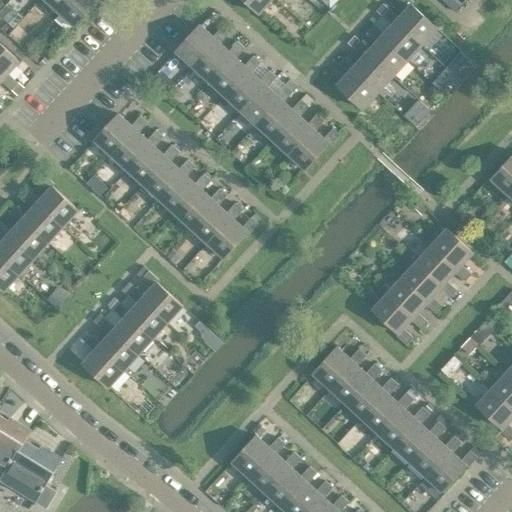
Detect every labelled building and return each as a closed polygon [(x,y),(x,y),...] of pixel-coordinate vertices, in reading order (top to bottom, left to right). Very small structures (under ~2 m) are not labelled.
[(45,0),(58,11),(67,0),(45,0)] [(101,2),(102,0),(67,0),(58,11),(74,27),(98,0),(101,2)] [(244,0),(259,13),(271,0),(244,0)] [(398,17),(395,20),(422,45),(437,28),(411,4),(413,1),(411,0),(396,0),(406,9),(398,17)] [(452,0),(451,0),(447,4),(451,8),(455,11),(460,6),(452,0)] [(383,3),(376,10),(382,16),(388,8),(383,3)] [(12,8),(3,18),(13,27),(22,18),(12,8)] [(391,24),(384,33),(381,36),(407,61),(422,45),(395,20),(398,17),(388,8),(382,16),(391,24)] [(377,40),(369,49),(366,52),(393,76),(407,61),(381,36),(384,33),(374,24),(367,31),(377,40)] [(213,36),(200,25),(176,51),(192,67),(217,40),(220,43),(229,33),(221,26),(213,36)] [(354,35),(347,42),(353,47),(359,40),(354,35)] [(220,43),(217,40),(192,67),(208,81),(233,54),(236,57),(245,47),(237,41),(228,50),(220,43)] [(359,40),(353,47),(362,56),(355,65),(352,68),(378,92),(393,76),(366,52),(369,49),(359,40)] [(19,61),(0,43),(0,74),(4,78),(1,81),(11,90),(12,89),(18,83),(8,74),(19,61)] [(233,54),(208,81),(224,96),(249,69),(252,72),(260,62),(253,55),(244,65),(236,57),(233,54)] [(345,56),(338,63),(348,72),(337,84),(363,109),(378,92),(352,68),(355,65),(345,56)] [(249,69),(224,96),(240,110),(264,83),(267,86),(276,76),(268,69),(259,79),(252,72),(249,69)] [(290,79),(285,84),(292,91),(298,85),(290,79)] [(18,83),(12,89),(17,94),(23,87),(18,83)] [(264,83),(240,110),(256,125),(280,98),(283,101),(292,91),(285,84),(276,94),(267,86),(264,83)] [(428,89),(428,96),(433,101),(441,92),(433,84),(428,89)] [(306,94),(301,99),(308,105),(312,100),(306,94)] [(280,98),(256,125),(272,139),(296,112),(299,115),(308,106),(308,105),(301,99),(292,109),(283,101),(280,98)] [(308,123),(299,115),(296,112),(272,139),(287,154),(312,127),(315,130),(324,120),(317,113),(308,123)] [(119,113),(94,140),(111,155),(136,129),(139,131),(147,122),(140,115),(131,125),(119,113)] [(214,127),(210,132),(215,137),(220,132),(214,127)] [(312,127),(287,154),(304,169),(328,143),(331,145),(340,135),(333,128),(324,138),(315,130),(312,127)] [(136,129),(111,155),(127,170),(151,143),(155,146),(163,136),(156,130),(147,139),(139,131),(136,129)] [(151,143),(127,170),(143,184),(167,158),(170,160),(179,151),(172,144),(163,154),(155,146),(151,143)] [(511,156),(491,179),(507,194),(511,189),(511,156)] [(170,160),(167,158),(143,184),(159,199),(183,172),(186,175),(195,165),(188,159),(179,168),(170,160)] [(186,175),(183,172),(159,199),(175,213),(199,187),(203,190),(212,181),(204,173),(195,183),(186,175)] [(44,174),(38,182),(47,190),(39,199),(37,202),(64,227),(79,210),(52,186),(54,183),(44,174)] [(211,197),(203,190),(199,187),(175,213),(190,228),(215,201),(218,204),(227,194),(220,188),(211,197)] [(33,206),(25,215),(22,218),(49,242),(64,227),(37,202),(39,199),(30,190),(23,198),(33,206)] [(215,201),(190,228),(206,242),(231,216),(234,219),(243,209),(235,202),(227,212),(218,204),(215,201)] [(418,203),(413,208),(420,214),(425,209),(418,203)] [(10,231),(8,234),(34,258),(49,242),(22,218),(25,215),(15,206),(9,213),(18,222),(10,231)] [(234,219),(231,216),(206,242),(223,258),(247,231),(250,233),(259,223),(251,217),(243,226),(234,219)] [(1,222),(0,222),(0,234),(4,238),(0,242),(0,256),(20,274),(34,258),(8,234),(10,231),(1,222)] [(473,252),(446,228),(431,244),(458,269),(455,272),(465,281),(471,274),(462,265),(473,252)] [(458,269),(431,244),(417,260),(443,285),(440,288),(450,297),(457,290),(447,281),(455,272),(458,269)] [(171,249),(165,256),(166,257),(173,263),(179,256),(171,249)] [(0,286),(5,291),(20,274),(0,256),(0,286)] [(417,260),(402,276),(429,301),(426,304),(435,313),(442,305),(432,297),(440,288),(443,285),(417,260)] [(143,265),(136,274),(141,279),(142,278),(149,270),(143,265)] [(152,287),(144,295),(141,298),(168,323),(183,306),(156,282),(159,279),(149,270),(142,278),(152,287)] [(429,301),(402,276),(387,292),(414,317),(411,320),(421,329),(428,321),(418,312),(426,304),(429,301)] [(129,311),(127,314),(153,339),(168,323),(141,298),(144,295),(134,286),(127,294),(137,302),(129,311)] [(57,287),(46,298),(56,307),(67,295),(57,287)] [(414,317),(387,292),(372,309),(399,333),(396,335),(406,344),(413,337),(403,328),(411,320),(414,317)] [(114,297),(108,305),(111,308),(113,310),(120,302),(114,297)] [(139,354),(153,339),(127,314),(129,311),(120,302),(113,310),(123,318),(115,327),(112,330),(139,354)] [(100,313),(93,320),(98,325),(105,318),(103,317),(100,313)] [(108,334),(100,343),(98,346),(124,370),(139,354),(112,330),(115,327),(105,318),(98,325),(108,334)] [(91,334),(84,341),(94,350),(82,362),(109,387),(124,370),(98,346),(100,343),(91,334)] [(469,338),(461,347),(468,354),(476,344),(469,338)] [(337,347),(313,373),(330,389),(354,362),(357,365),(366,355),(359,348),(350,358),(337,347)] [(453,355),(440,369),(448,376),(461,362),(453,355)] [(357,365),(354,362),(330,389),(345,403),(370,376),(373,379),(382,370),(375,363),(366,372),(357,365)] [(511,376),(506,372),(492,388),(511,406),(511,376)] [(373,379),(370,376),(345,403),(361,418),(386,391),(389,394),(398,384),(390,377),(382,387),(373,379)] [(411,386),(406,392),(414,399),(419,393),(411,386)] [(511,406),(492,388),(476,404),(503,428),(501,431),(511,440),(511,438),(511,427),(508,424),(511,418),(511,406)] [(397,402),(389,394),(386,391),(361,418),(377,432),(402,405),(405,408),(414,399),(406,392),(397,402)] [(428,402),(424,408),(429,413),(434,407),(428,402)] [(405,408),(402,405),(377,432),(393,447),(418,420),(421,423),(430,413),(429,413),(424,408),(422,406),(413,416),(405,408)] [(440,414),(436,419),(438,421),(445,427),(449,422),(443,416),(441,414),(440,414)] [(0,470),(3,473),(24,440),(31,430),(16,421),(14,424),(0,415),(0,470)] [(429,431),(421,423),(418,420),(393,447),(409,461),(433,434),(437,437),(445,428),(445,427),(438,421),(429,431)] [(259,423),(252,430),(257,435),(264,428),(259,423)] [(501,431),(495,437),(505,446),(511,440),(501,431)] [(437,437),(433,434),(409,461),(425,476),(449,449),(452,452),(461,442),(454,435),(445,445),(437,437)] [(257,435),(232,462),(249,477),(274,450),(276,453),(285,443),(278,437),(269,446),(257,435)] [(3,473),(0,477),(0,480),(35,502),(35,501),(46,508),(56,491),(46,485),(62,458),(47,449),(45,453),(38,448),(24,440),(3,473)] [(475,445),(470,450),(477,457),(482,451),(475,445)] [(461,460),(452,452),(449,449),(425,476),(441,491),(466,465),(468,467),(477,457),(470,450),(461,460)] [(274,450),(249,477),(265,491),(289,465),(292,467),(301,458),(294,451),(285,461),(276,453),(274,450)] [(301,475),(292,467),(289,465),(265,491),(281,506),(305,479),(308,482),(317,472),(310,466),(301,475)] [(317,490),(308,482),(305,479),(281,506),(287,511),(304,511),(321,494),(324,497),(333,487),(326,480),(317,490)] [(324,497),(321,494),(304,511),(333,511),(337,509),(340,511),(349,501),(341,495),(332,504),(324,497)]
